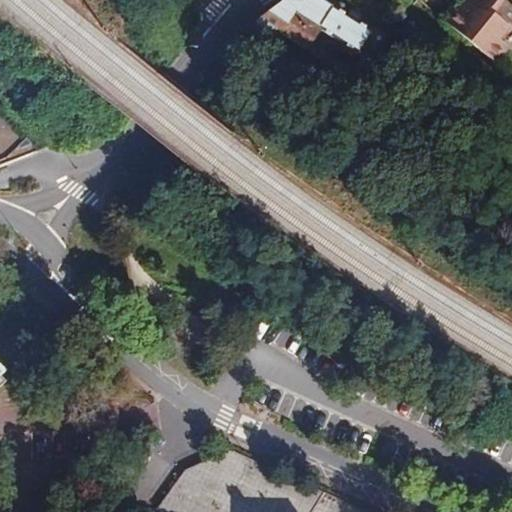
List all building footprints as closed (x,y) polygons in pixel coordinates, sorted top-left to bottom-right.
[(371,30),(358,21),(348,14),(333,5),(333,7),(322,0),(284,0),(281,2),(261,17),(241,34),(247,41),(280,33),(307,49),(321,27),(358,51),(371,30)] [(462,0),(445,22),(495,62),(508,45),(499,38),(511,22),(511,6),(504,0),(462,0)] [(351,10),(348,14),(358,21),(361,16),(351,10)] [(0,167),(49,147),(0,94),(0,167)] [(369,511),(230,449),(184,470),(156,509),(162,511),(369,511)]
